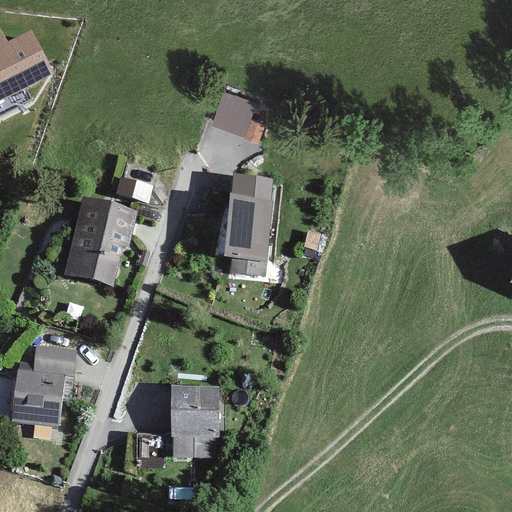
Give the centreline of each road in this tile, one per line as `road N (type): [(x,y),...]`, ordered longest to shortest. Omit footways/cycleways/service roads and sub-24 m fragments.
road 1 (residential): [(69,511),(178,206),(207,152)]
road 2 (track): [(263,511),(442,348),(468,331),(511,324)]
